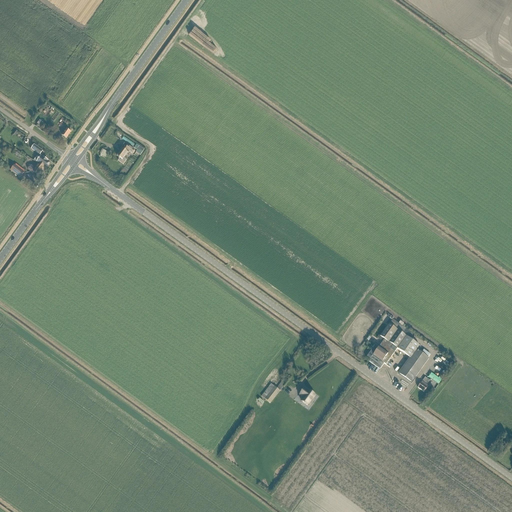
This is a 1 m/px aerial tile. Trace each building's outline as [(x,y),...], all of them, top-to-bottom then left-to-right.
[(62,128),(67,120),(63,117),(57,124),(62,128)] [(52,128),(49,125),(48,127),(42,122),(40,121),(37,124),(39,125),(52,137),(55,133),(51,130),(52,128)] [(63,131),(61,133),(63,134),(62,136),(66,139),(71,133),(66,130),(65,132),(63,131)] [(119,153),(117,157),(119,158),(118,159),(119,159),(118,161),(123,165),(126,160),(124,158),(128,152),(132,154),(135,151),(125,144),(123,146),(121,149),(122,150),(121,151),(121,150),(119,152),(119,153)] [(36,163),(44,168),(45,169),(49,163),(47,162),(48,161),(40,155),(43,152),(34,145),(31,149),(38,155),(34,161),(36,163)] [(137,145),(134,148),(137,151),(136,153),(140,156),(144,150),(137,145)] [(39,176),(44,168),(36,163),(33,167),(31,166),(29,166),(27,168),(28,170),(33,174),(34,173),(39,176)] [(15,166),(11,171),(20,178),(24,173),(15,166)] [(389,355),(383,364),(385,365),(396,349),(410,359),(398,375),(410,384),(428,359),(416,351),(419,347),(403,335),(406,329),(393,320),(389,325),(388,325),(380,337),(384,340),(378,348),(389,355)] [(389,355),(378,348),(375,345),(366,357),(370,360),(372,356),(375,358),(383,364),(389,355)] [(383,364),(375,358),(370,364),(378,370),(383,364)] [(427,379),(425,377),(425,378),(422,375),(419,379),(427,384),(429,381),(427,379)] [(270,384),(261,397),(270,404),(287,382),(284,379),(276,389),(270,384)] [(422,382),(417,388),(424,393),(428,387),(422,382)] [(304,389),(300,395),(304,398),(301,401),(309,407),(311,403),(310,402),(315,396),(308,391),(308,392),(304,389)]
